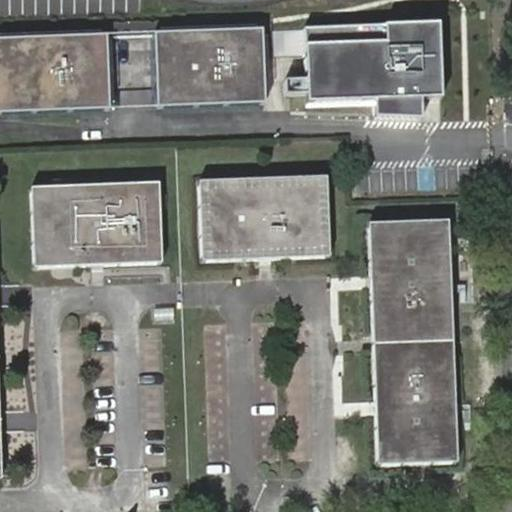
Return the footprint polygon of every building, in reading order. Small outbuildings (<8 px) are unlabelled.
[(438,26),(303,30),(305,82),(284,83),(284,97),(305,97),(305,107),(373,104),(374,121),(421,122),(420,102),(440,101),(438,26)] [(261,31),(152,35),(155,111),(264,106),(261,31)] [(0,116),(109,112),(105,37),(0,40),(0,116)] [(371,164),(375,192),(387,190),(383,162),(371,164)] [(429,168),(392,166),(391,195),(428,196),(429,168)] [(200,264),(328,260),(325,179),(197,184),(200,264)] [(26,191),(29,271),(157,266),(153,186),(26,191)] [(376,468),(456,465),(447,223),(367,226),(373,396),(376,468)]
